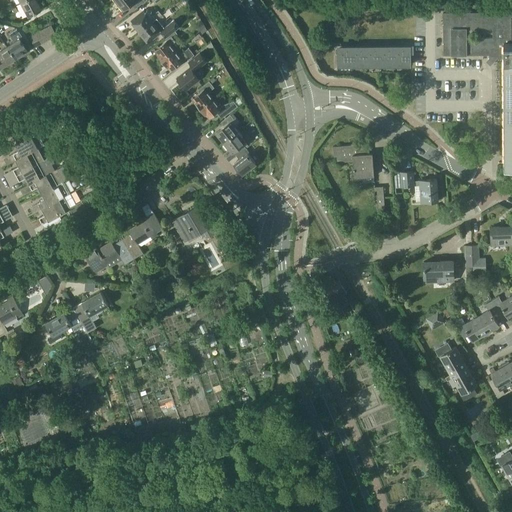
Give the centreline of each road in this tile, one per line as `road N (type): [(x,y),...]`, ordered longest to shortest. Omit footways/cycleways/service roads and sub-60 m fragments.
road 1 (secondary): [(371,511),(284,285),(287,219)]
road 2 (secondary): [(268,223),(266,292),(351,511)]
road 3 (residential): [(356,255),(398,250),(484,201),(491,186)]
road 4 (track): [(283,388),(248,275),(264,258)]
road 5 (unclassified): [(40,252),(150,185)]
road 6 (secondary): [(240,0),(292,109)]
road 7 (unknown): [(484,105),(480,77),(452,74),(429,77),(429,103),(441,105)]
